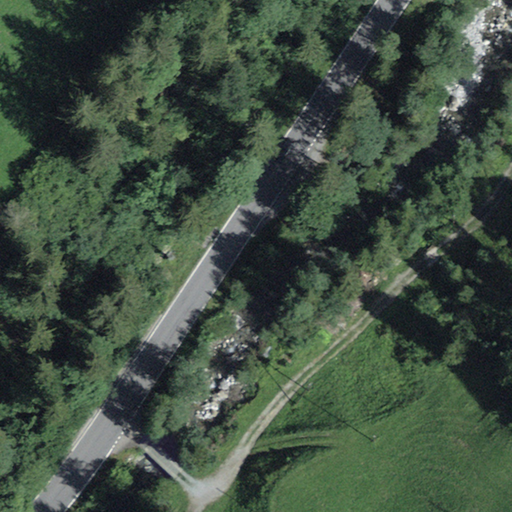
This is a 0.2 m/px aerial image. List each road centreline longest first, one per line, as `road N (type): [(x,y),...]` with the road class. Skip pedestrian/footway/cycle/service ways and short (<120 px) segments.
road 1 (tertiary): [(391,0),(47,511)]
road 2 (track): [(117,418),(198,500),(277,395)]
